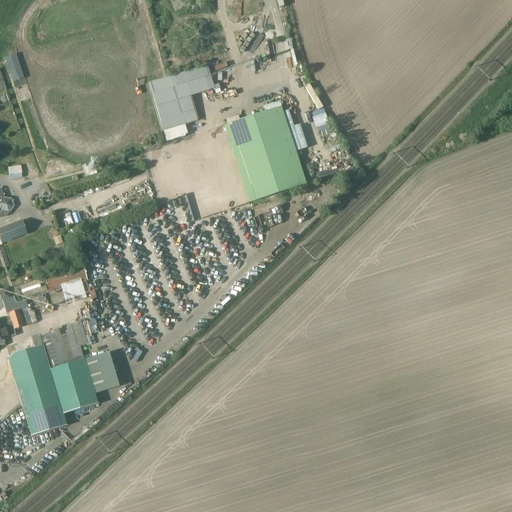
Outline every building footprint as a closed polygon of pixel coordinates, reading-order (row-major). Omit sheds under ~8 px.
[(13,83),(24,79),(16,54),(4,58),(3,58),(4,62),(6,61),(13,83)] [(224,127),(249,203),(306,184),(281,108),(224,127)] [(4,168),(9,177),(17,172),(11,163),(4,168)] [(27,175),(16,180),(19,186),(29,181),(27,175)] [(0,210),(1,212),(0,212),(0,218),(5,216),(13,207),(10,200),(3,198),(0,189),(0,210)] [(21,222),(0,229),(0,241),(1,243),(25,234),(21,222)] [(82,264),(44,276),(49,293),(61,289),(60,285),(80,279),(81,283),(87,281),(82,264)] [(83,298),(92,297),(90,286),(81,287),(83,298)] [(7,288),(0,289),(0,296),(9,294),(7,288)] [(48,298),(51,311),(56,309),(53,297),(48,298)] [(85,312),(95,311),(94,301),(84,302),(85,312)] [(28,308),(20,310),(24,326),(33,324),(28,308)] [(24,326),(20,310),(8,314),(13,331),(25,327),(24,326)] [(7,323),(5,323),(4,318),(0,319),(0,345),(3,345),(4,343),(3,340),(12,337),(7,323)] [(65,327),(53,331),(63,366),(84,360),(80,346),(86,344),(81,326),(71,329),(70,328),(65,329),(65,327)] [(16,357),(7,359),(31,437),(66,426),(63,415),(97,404),(84,360),(63,366),(53,331),(32,337),(35,348),(15,354),(16,357)] [(90,342),(105,341),(104,332),(96,333),(96,335),(89,336),(90,342)] [(17,487),(24,481),(20,477),(13,483),(17,487)]
